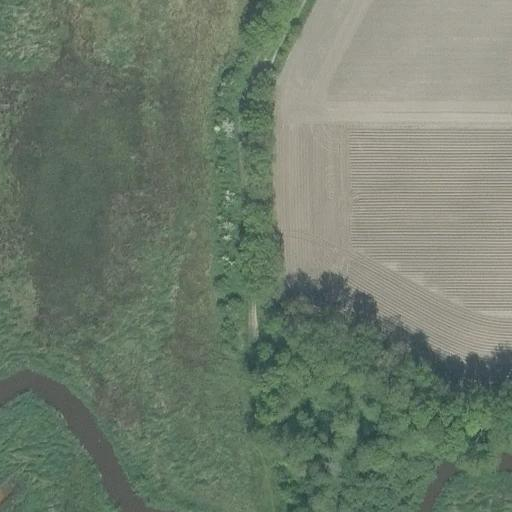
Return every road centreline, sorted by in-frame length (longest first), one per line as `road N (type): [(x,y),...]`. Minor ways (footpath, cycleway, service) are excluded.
road 1 (track): [(296,0),(246,87),(254,312)]
road 2 (track): [(254,312),(265,491)]
